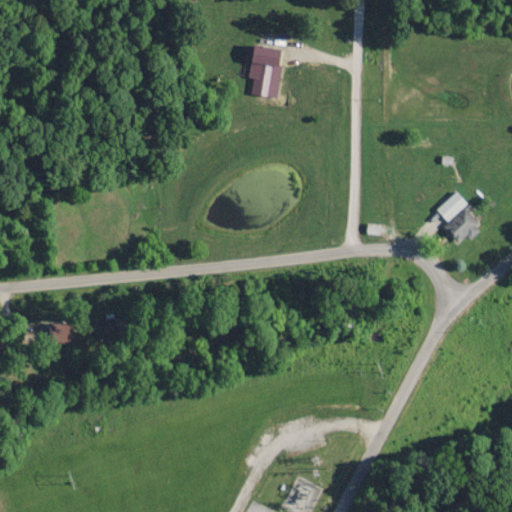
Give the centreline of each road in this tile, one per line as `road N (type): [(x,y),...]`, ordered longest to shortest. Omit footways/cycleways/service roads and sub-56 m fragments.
road 1 (residential): [(455,305),(431,264),(397,250),(0,287)]
road 2 (residential): [(336,511),(428,339),(511,255)]
road 3 (residential): [(356,0),(355,250)]
